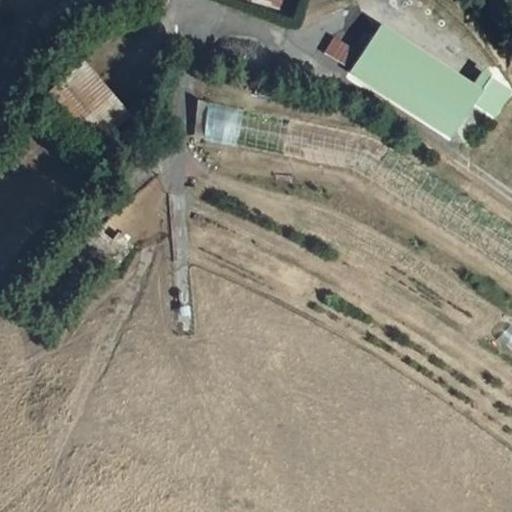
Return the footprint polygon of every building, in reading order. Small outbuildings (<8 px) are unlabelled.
[(250,0),(294,8),(295,0),(250,0)] [(347,68),(358,52),(331,35),(321,51),(347,68)] [(108,132),(128,115),(81,59),(60,76),(108,132)] [(197,139),(332,166),(336,147),(334,147),(338,129),(205,102),(197,139)] [(511,270),(511,228),(468,201),(449,231),(511,270)]
